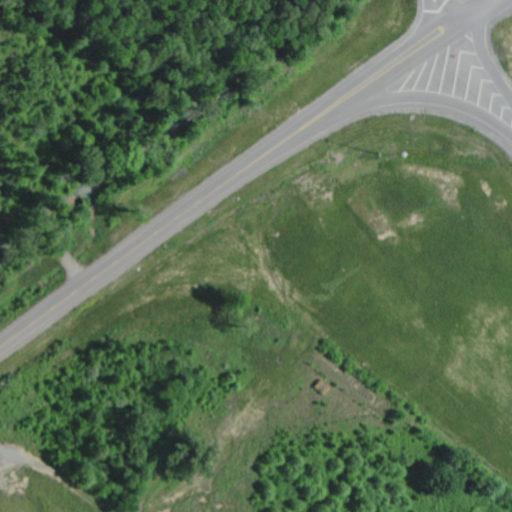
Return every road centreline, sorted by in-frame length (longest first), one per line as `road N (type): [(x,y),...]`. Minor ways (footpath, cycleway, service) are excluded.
road 1 (secondary): [(0,346),(493,0)]
road 2 (motorway): [(330,109),(387,93),(436,98),(511,133)]
